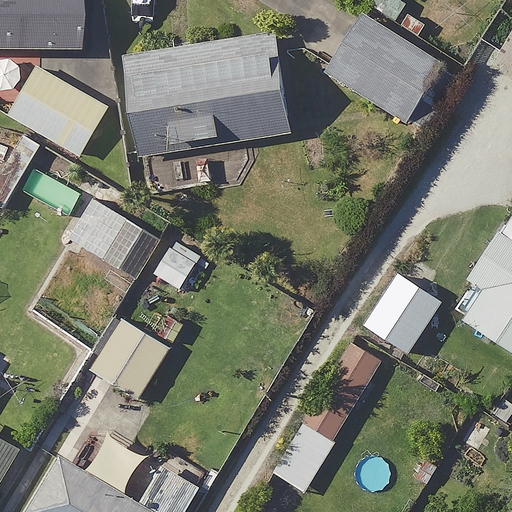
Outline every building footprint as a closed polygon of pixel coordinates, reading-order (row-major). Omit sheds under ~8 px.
[(0,0),(0,61),(97,55),(93,0),(0,0)] [(454,73),(368,19),(332,75),(418,130),(454,73)] [(296,141),(283,40),(134,59),(148,176),(251,163),(249,147),(296,141)] [(42,72),(14,121),(82,160),(110,111),(42,72)] [(137,221),(102,199),(75,241),(109,263),(137,221)] [(511,227),(454,315),(511,352),(511,227)] [(447,308),(403,278),(369,329),(413,359),(447,308)] [(177,352),(131,320),(96,371),(129,393),(142,403),(177,352)] [(384,363),(355,351),(336,396),(364,409),(384,363)] [(0,374),(9,358),(0,352),(0,374)] [(339,445),(307,426),(277,475),(309,495),(339,445)] [(403,460),(359,435),(336,475),(379,500),(403,460)] [(144,509),(68,465),(40,511),(194,511),(206,492),(167,470),(144,509)]
